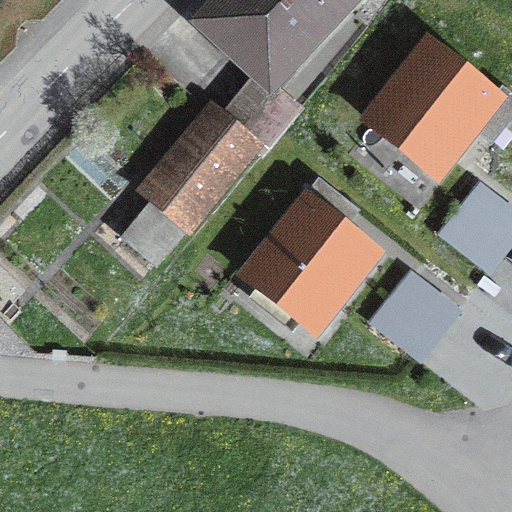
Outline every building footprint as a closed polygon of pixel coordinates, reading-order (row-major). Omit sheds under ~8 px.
[(226,0),(203,25),(266,83),(291,56),(297,62),(326,30),(314,18),(330,0),(337,6),(343,0),(226,0)] [(493,101),(429,51),(373,121),(437,172),(493,101)] [(126,237),(155,262),(250,148),(210,114),(148,189),(158,198),(126,237)] [(489,272),(511,245),(511,203),(484,180),(440,231),(489,272)] [(370,255),(307,205),(251,276),(314,326),(370,255)] [(420,362),(465,310),(416,267),(371,320),(420,362)]
